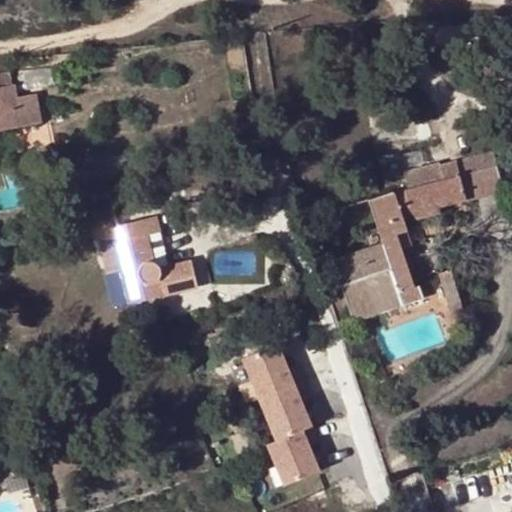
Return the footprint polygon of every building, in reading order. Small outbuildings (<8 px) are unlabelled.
[(0,129),(42,124),(37,95),(17,98),(16,92),(20,92),(18,77),(11,78),(10,72),(0,73),(0,129)] [(408,112),(369,115),(371,127),(409,123),(408,112)] [(396,234),(406,231),(401,215),(411,212),(437,205),(466,197),(467,199),(504,189),(494,153),(439,167),(438,163),(404,171),(408,188),(367,199),(381,244),(332,261),(352,321),(424,298),(419,284),(413,286),(399,244),(396,234)] [(437,205),(411,212),(413,219),(438,212),(437,205)] [(161,233),(157,218),(144,221),(147,236),(161,233)] [(147,236),(144,221),(111,228),(114,243),(145,236),(147,236)] [(409,240),(406,231),(396,234),(399,244),(409,240)] [(114,243),(100,247),(106,274),(121,271),(129,304),(197,288),(191,261),(159,268),(155,264),(151,261),(145,236),(114,243)] [(440,274),(444,284),(454,280),(451,271),(440,274)] [(454,280),(444,284),(452,312),(462,308),(454,280)] [(278,349),(244,363),(277,444),(268,448),(285,489),(319,475),(309,450),(318,446),(302,406),(310,402),(297,370),(288,374),(278,349)]
